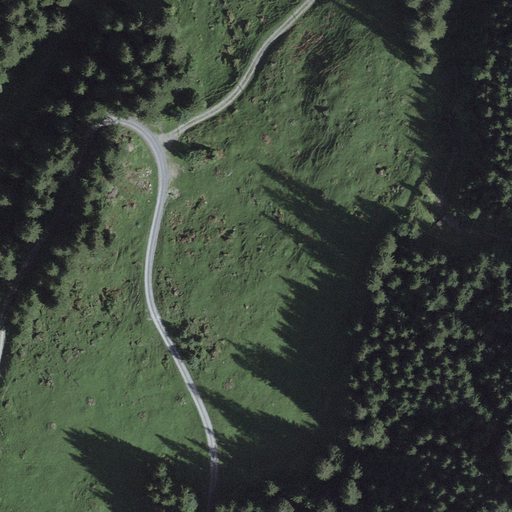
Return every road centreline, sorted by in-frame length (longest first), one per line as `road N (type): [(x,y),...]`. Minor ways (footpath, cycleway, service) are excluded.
road 1 (track): [(0,349),(21,268),(62,207),(100,124),(145,132),(164,174),(147,282),(211,430),(212,511)]
road 2 (track): [(154,147),(237,92),(313,0)]
